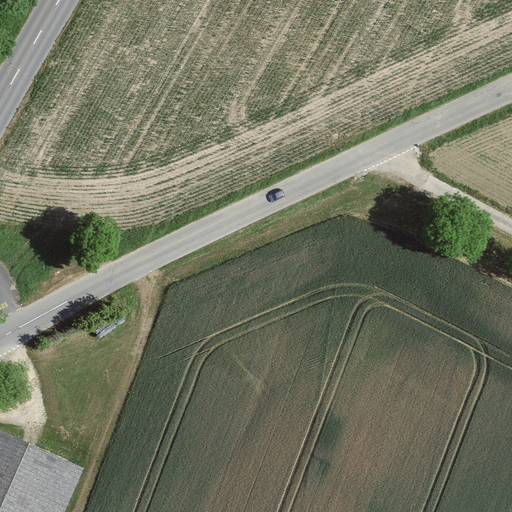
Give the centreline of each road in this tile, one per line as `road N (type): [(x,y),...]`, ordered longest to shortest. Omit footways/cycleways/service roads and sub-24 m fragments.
road 1 (tertiary): [(511,90),(10,333)]
road 2 (track): [(511,231),(372,153)]
